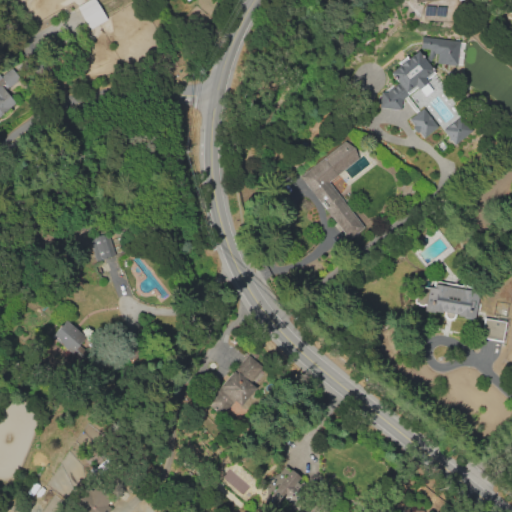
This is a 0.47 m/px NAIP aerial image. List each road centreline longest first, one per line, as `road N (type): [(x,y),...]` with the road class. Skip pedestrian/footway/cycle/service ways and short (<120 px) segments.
road 1 (secondary): [(502,511),(279,325),(232,262),(210,157),(214,89),(256,0)]
road 2 (tertiary): [(214,89),(148,83),(67,104)]
